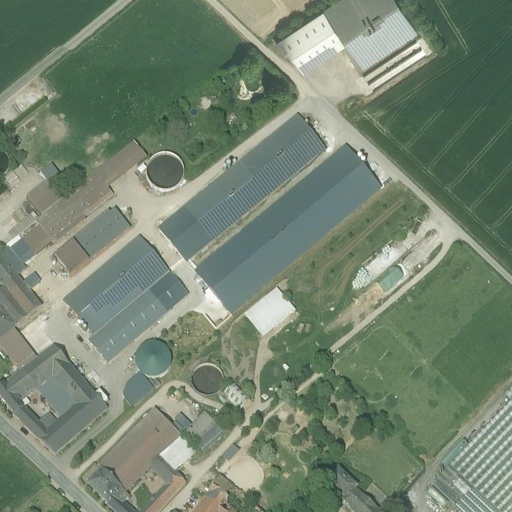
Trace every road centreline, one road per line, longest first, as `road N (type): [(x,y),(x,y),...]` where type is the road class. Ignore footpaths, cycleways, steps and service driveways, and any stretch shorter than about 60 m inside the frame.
road 1 (unclassified): [(462,236),(169,511)]
road 2 (unclassified): [(462,236),(209,0)]
road 3 (track): [(58,300),(310,93)]
road 4 (unclassified): [(124,0),(0,101)]
road 5 (tertiary): [(88,511),(0,429)]
